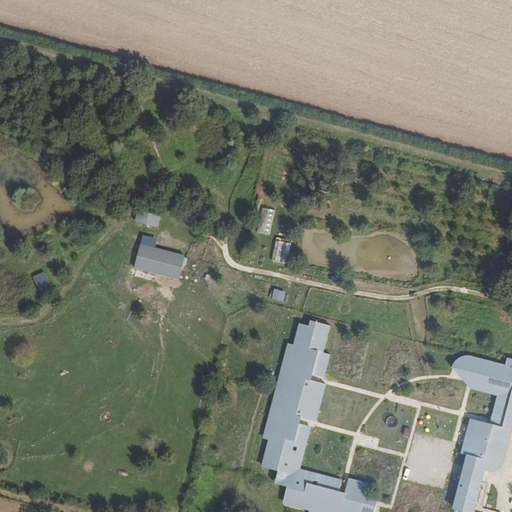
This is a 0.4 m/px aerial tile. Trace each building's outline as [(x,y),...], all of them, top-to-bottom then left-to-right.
[(269,180),(282,182),(287,156),(275,154),(269,180)] [(161,213),(138,207),(134,221),(135,221),(158,227),(161,213)] [(275,210),(263,207),(257,232),(270,234),(275,210)] [(292,242),(276,239),(271,261),(287,265),(292,242)] [(134,266),(179,278),(186,254),(140,242),(134,266)] [(287,292),(275,289),(272,299),(285,302),(287,292)] [(374,511),(378,498),(367,495),(370,481),(347,475),(344,474),(342,478),(300,467),(311,423),(312,418),(317,419),(327,382),(328,378),(322,377),(329,351),(323,349),(330,321),(309,316),(307,324),(297,321),(292,342),(286,341),(261,438),(268,440),(261,466),(278,470),(275,484),(287,487),(282,507),(302,511),(374,511)] [(486,469),(493,471),(502,466),(511,431),(511,430),(511,357),(507,356),(505,363),(468,353),(458,356),(453,366),(460,374),(470,385),(472,387),(499,395),(491,422),(470,416),(461,450),(468,452),(453,505),(474,510),(486,469)]
